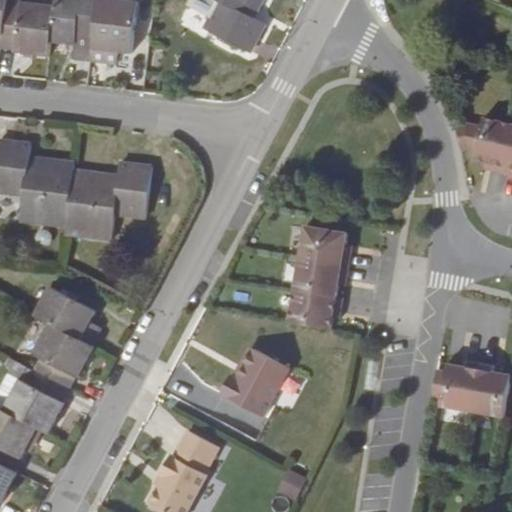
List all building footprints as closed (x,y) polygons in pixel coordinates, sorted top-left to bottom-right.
[(56,6),(8,0),(6,0),(1,47),(15,49),(15,52),(50,56),(52,42),(56,6)] [(91,61),(97,0),(56,0),(56,6),(52,42),(75,43),(74,59),(91,61)] [(139,2),(121,0),(97,0),(91,61),(117,64),(118,52),(133,53),(139,2)] [(217,0),(220,1),(205,29),(250,53),(266,24),(254,17),(263,0),(217,0)] [(457,120),(463,144),(469,143),(477,145),(475,154),(487,157),(493,158),(492,164),(506,167),(511,136),(511,117),(485,112),(483,121),(469,117),(457,120)] [(75,162),(30,156),(31,143),(0,139),(0,191),(24,194),(21,220),(67,226),(74,170),(75,162)] [(119,175),(74,170),(67,226),(66,233),(112,238),(115,213),(147,217),(153,166),(121,162),(119,175)] [(305,220),(299,254),(348,261),(351,246),(344,245),(345,239),(347,227),(305,220)] [(299,254),(294,284),(336,291),(338,280),(339,273),(345,274),(348,261),(299,254)] [(336,291),(294,284),(288,317),(330,324),(332,312),(333,306),(340,307),(342,292),(336,291)] [(97,310),(51,286),(36,315),(50,323),(93,345),(102,327),(91,321),(97,310)] [(93,345),(50,323),(35,353),(42,357),(35,370),(70,389),(77,376),(78,377),(95,346),(93,345)] [(245,364),(239,376),(235,374),(231,372),(222,391),(265,414),(269,405),(291,366),(256,347),(250,346),(242,362),(245,364)] [(441,392),(440,401),(471,406),(480,357),(466,355),(465,361),(447,358),(446,366),(441,392)] [(494,360),(480,357),(471,406),(504,412),(511,370),(493,367),(494,360)] [(17,361),(11,358),(7,366),(13,369),(17,361)] [(35,370),(17,361),(13,369),(0,392),(0,407),(38,427),(49,433),(65,402),(63,401),(70,389),(35,370)] [(242,362),(235,374),(239,376),(245,364),(242,362)] [(441,392),(446,366),(437,365),(432,390),(441,392)] [(38,427),(0,407),(0,462),(14,470),(20,457),(22,458),(38,427)] [(165,473),(159,484),(149,502),(168,511),(186,511),(208,471),(206,471),(219,444),(190,427),(174,453),(172,453),(162,471),(165,473)] [(0,462),(0,502),(2,503),(19,472),(14,470),(0,462)] [(289,469),(279,492),(297,501),(308,478),(289,469)] [(162,471),(156,482),(159,484),(165,473),(162,471)]
